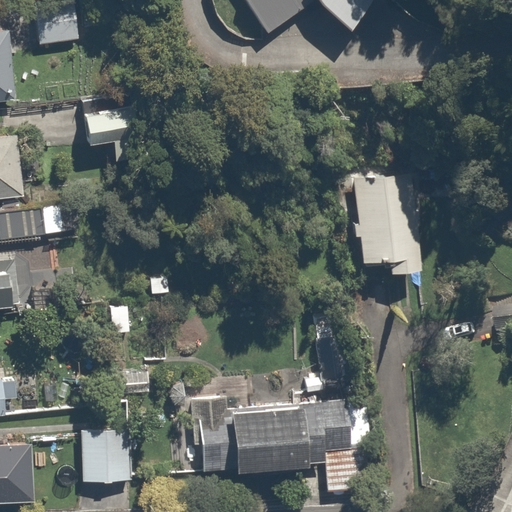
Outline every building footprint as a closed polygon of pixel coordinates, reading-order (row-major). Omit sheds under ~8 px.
[(204,0),(234,43),(258,27),(288,6),(283,0),(204,0)] [(374,0),(299,0),(339,37),(374,0)] [(81,4),(29,8),(32,44),(84,40),(81,4)] [(0,98),(8,97),(2,27),(0,27),(0,98)] [(127,103),(75,108),(78,144),(130,139),(127,103)] [(12,134),(0,135),(0,196),(20,194),(12,134)] [(345,172),(351,255),(378,253),(380,271),(413,268),(406,168),(345,172)] [(55,200),(0,208),(0,236),(59,227),(55,200)] [(0,303),(12,302),(5,256),(0,257),(0,303)] [(0,409),(15,408),(11,372),(0,372),(0,409)] [(303,467),(300,403),(223,407),(222,394),(187,395),(191,472),(303,467)] [(123,477),(122,425),(77,426),(78,478),(123,477)] [(26,440),(0,441),(0,499),(28,499),(26,440)] [(358,444),(319,447),(322,487),(362,483),(358,444)]
